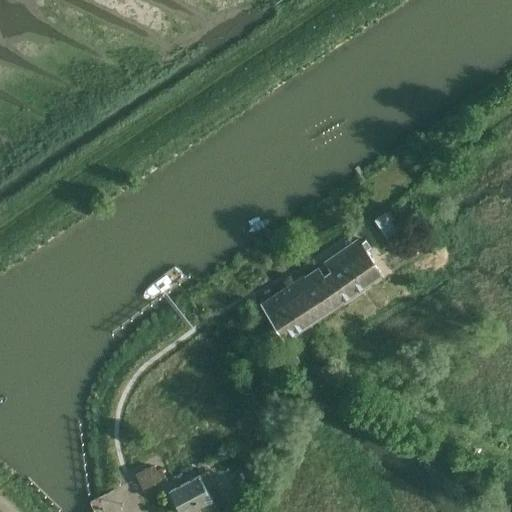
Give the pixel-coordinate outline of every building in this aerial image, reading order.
[(375,220),(387,240),(397,233),(385,214),(375,220)] [(304,275),(299,278),(312,297),(305,301),(315,316),(380,272),(365,251),(371,247),(366,240),(360,244),(357,239),(325,261),(332,271),(323,277),(317,269),(305,277),(304,275)] [(299,278),(261,304),(284,338),(315,316),(305,301),(312,297),(299,278)] [(302,366),(290,348),(278,355),(290,374),(302,366)] [(153,466),(137,473),(144,486),(164,476),(161,468),(155,471),(153,466)] [(216,511),(239,511),(234,501),(224,506),(218,496),(220,495),(207,471),(200,475),(170,490),(181,511),(187,511),(210,500),(216,511)] [(248,484),(238,497),(244,501),(253,488),(248,484)]
